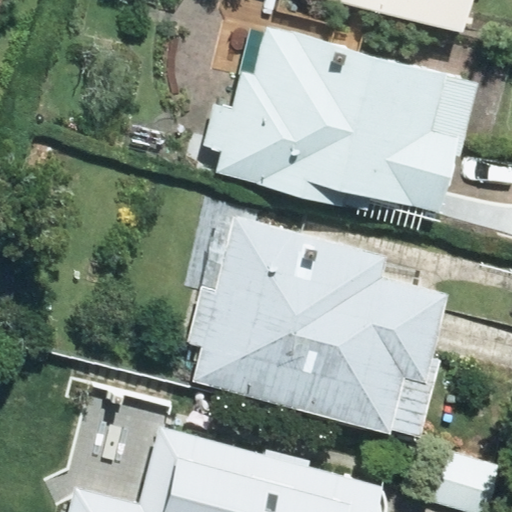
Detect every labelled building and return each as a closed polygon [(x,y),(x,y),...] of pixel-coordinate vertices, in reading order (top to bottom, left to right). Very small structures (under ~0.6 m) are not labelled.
[(494,67),(273,0),(258,0),(211,155),(446,226),(494,67)] [(367,0),(464,20),(467,0),(367,0)] [(396,255),(401,236),(225,196),(195,330),(211,334),(202,372),(432,425),(467,272),(396,255)] [(389,511),(399,468),(168,417),(151,493),(78,477),(70,511),(389,511)] [(505,458),(432,445),(423,497),(495,510),(505,458)]
